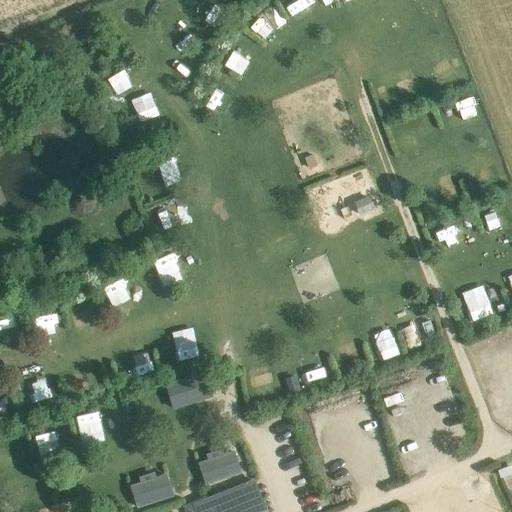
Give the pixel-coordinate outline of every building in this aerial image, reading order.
[(229,47),(221,64),(239,74),(248,57),(229,47)] [(434,80),(453,75),(448,55),(429,61),(434,80)] [(212,88),(201,106),(229,123),(240,105),(212,88)] [(392,128),(401,148),(419,139),(410,120),(392,128)] [(165,186),(186,176),(175,149),(153,159),(165,186)] [(355,218),(348,203),(362,197),(357,188),(372,181),(365,165),(305,192),(323,232),(355,218)] [(356,216),(372,208),(365,196),(350,204),(356,216)] [(484,233),(506,226),(499,206),(478,213),(484,233)] [(161,228),(180,225),(177,208),(158,211),(161,228)] [(511,297),(511,272),(503,276),(511,297)] [(120,311),(137,303),(124,276),(107,283),(120,311)] [(475,289),(456,297),(468,325),(487,317),(475,289)] [(416,315),(401,320),(410,349),(425,344),(416,315)] [(170,332),(175,358),(197,353),(192,328),(170,332)] [(365,335),(373,359),(394,352),(385,328),(365,335)] [(337,351),(343,366),(353,363),(348,347),(337,351)] [(125,376),(144,370),(138,351),(119,357),(125,376)] [(318,359),(301,362),(305,380),(322,376),(318,359)] [(198,375),(166,385),(174,409),(205,399),(198,375)] [(73,418),(81,444),(94,440),(87,415),(73,418)] [(57,425),(44,430),(54,456),(67,451),(57,425)] [(232,449),(193,457),(199,486),(238,478),(232,449)] [(171,498),(165,472),(127,481),(133,507),(171,498)] [(186,511),(261,511),(253,484),(184,505),(186,511)]
